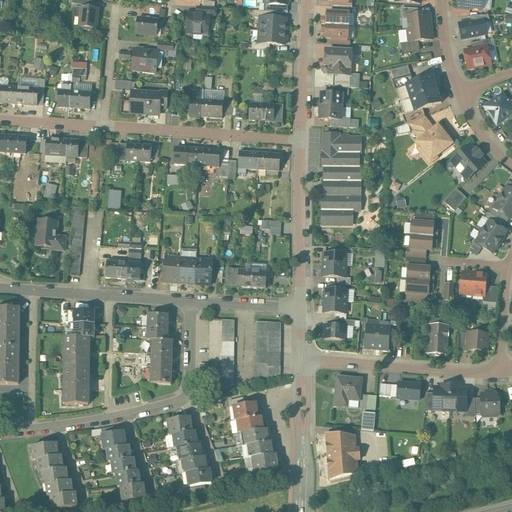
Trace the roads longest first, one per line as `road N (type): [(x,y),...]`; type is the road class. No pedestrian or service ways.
road 1 (residential): [(190,303),(189,385),(180,403),(0,437)]
road 2 (residential): [(101,127),(302,140)]
road 3 (residential): [(499,370),(303,357)]
road 4 (residential): [(190,303),(0,289)]
road 5 (residential): [(302,140),(302,309)]
road 6 (residential): [(303,357),(301,511)]
road 7 (residential): [(308,0),(302,140)]
road 8 (residential): [(114,4),(101,127)]
